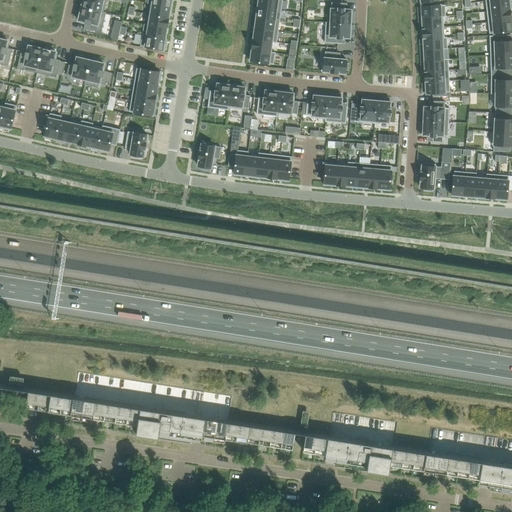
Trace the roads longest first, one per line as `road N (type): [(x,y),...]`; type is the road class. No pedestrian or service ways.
road 1 (motorway): [(0,287),(511,370)]
road 2 (residential): [(511,508),(0,428)]
road 3 (motorway): [(511,333),(0,253)]
road 4 (residential): [(168,177),(401,203)]
road 5 (residential): [(0,141),(168,177)]
road 6 (residential): [(356,84),(185,68)]
road 7 (residential): [(401,203),(410,89),(356,84)]
road 8 (residential): [(185,68),(60,42)]
